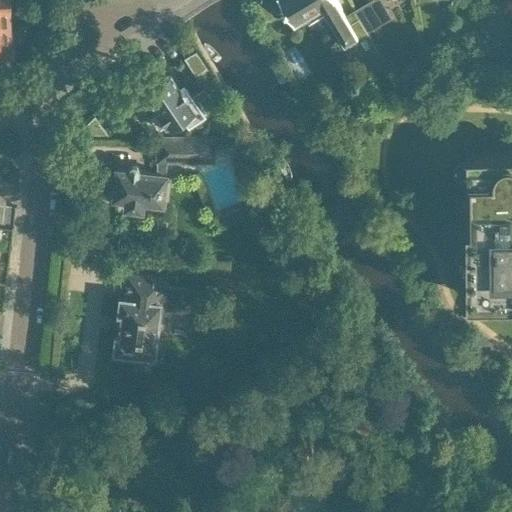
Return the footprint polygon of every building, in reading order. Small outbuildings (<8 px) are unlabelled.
[(0,0),(0,23),(10,23),(9,9),(10,9),(13,5),(13,0),(0,0)] [(362,68),(389,69),(392,69),(370,31),(367,32),(355,11),(346,16),(336,0),(282,0),(297,24),(309,17),(312,22),(328,12),(348,43),(362,68)] [(373,0),(355,11),(367,32),(370,31),(394,16),(384,0),(373,0)] [(10,38),(10,23),(0,23),(0,59),(2,60),(11,57),(11,54),(12,54),(11,38),(10,38)] [(185,84),(177,88),(170,75),(160,81),(159,79),(153,78),(144,83),(143,88),(156,110),(150,114),(149,118),(153,125),(157,126),(167,120),(170,125),(200,105),(185,84)] [(157,135),(156,161),(215,161),(215,135),(157,135)] [(511,150),(477,151),(466,151),(467,297),(478,297),(511,296),(511,150)] [(116,167),(113,196),(125,198),(124,206),(142,209),(143,200),(163,203),(167,174),(140,170),(140,167),(137,163),(133,163),(129,166),(129,169),(116,167)] [(192,312),(195,288),(162,284),(163,276),(126,272),(123,297),(119,296),(117,313),(121,313),(119,336),(115,335),(113,351),(154,356),(154,352),(157,352),(159,338),(156,338),(159,308),(192,312)]
